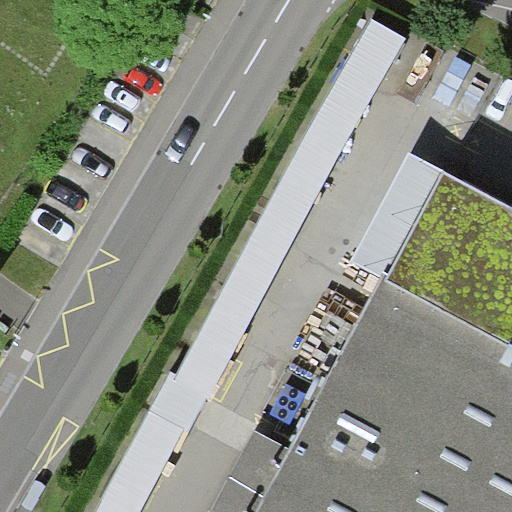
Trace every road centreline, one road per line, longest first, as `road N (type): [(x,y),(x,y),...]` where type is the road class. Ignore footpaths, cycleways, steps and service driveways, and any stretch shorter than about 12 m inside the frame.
road 1 (residential): [(288,0),(0,470)]
road 2 (unknown): [(511,173),(384,107)]
